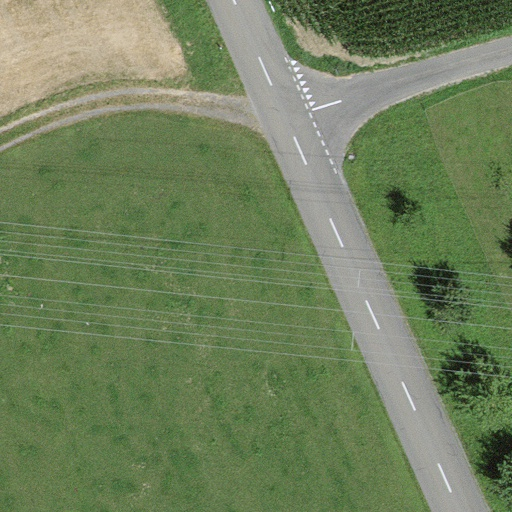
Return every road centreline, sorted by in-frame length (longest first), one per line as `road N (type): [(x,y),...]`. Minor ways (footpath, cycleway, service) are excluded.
road 1 (tertiary): [(457,511),(283,116)]
road 2 (track): [(0,138),(41,117),(124,98),(283,116)]
road 3 (track): [(511,67),(438,90),(283,116)]
road 4 (unclassified): [(283,116),(230,0)]
